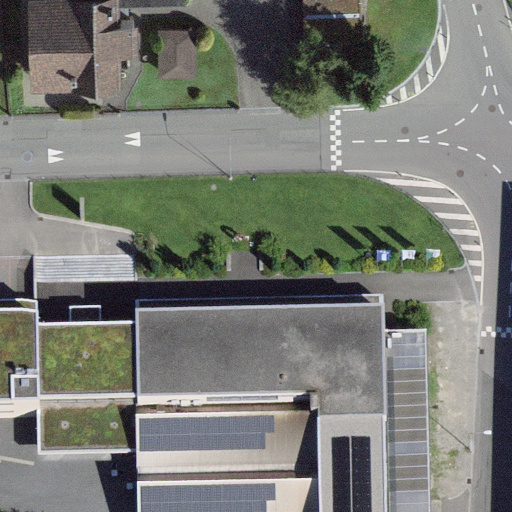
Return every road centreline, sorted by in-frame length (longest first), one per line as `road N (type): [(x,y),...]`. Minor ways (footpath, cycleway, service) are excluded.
road 1 (residential): [(0,157),(511,143)]
road 2 (residential): [(509,511),(511,370)]
road 3 (residential): [(511,127),(477,0)]
